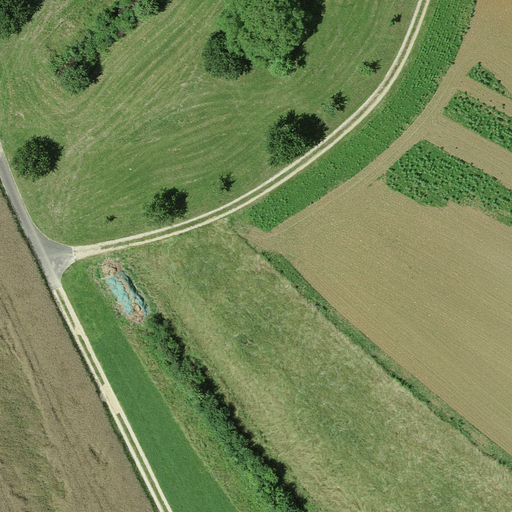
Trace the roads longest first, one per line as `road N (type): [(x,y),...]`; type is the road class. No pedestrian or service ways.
road 1 (track): [(426,0),(386,92),(279,188),(204,226),(48,260)]
road 2 (track): [(170,511),(0,153)]
